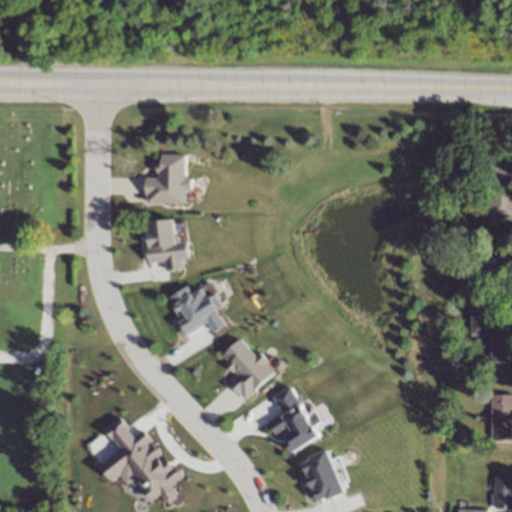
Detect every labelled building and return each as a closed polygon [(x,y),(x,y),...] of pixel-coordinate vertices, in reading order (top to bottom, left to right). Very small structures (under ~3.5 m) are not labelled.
[(163,156),(185,156),(185,179),(192,179),(191,189),(186,189),(186,202),(149,202),(149,194),(147,194),(148,179),(160,179),(161,172),(159,172),(159,166),(163,166),(163,156)] [(511,218),(485,218),(484,192),(492,191),(492,164),(511,163),(511,218)] [(151,223),(174,220),(176,234),(180,238),(181,243),(187,242),(189,258),(182,258),(184,268),(168,270),(167,260),(151,262),(149,247),(150,246),(148,232),(152,232),(151,223)] [(471,257),(470,286),(451,286),(452,257),(471,257)] [(172,298),(189,288),(194,296),(203,290),(209,300),(216,296),(223,306),(216,310),(225,325),(215,331),(209,321),(186,335),(178,322),(189,315),(185,310),(183,312),(178,305),(177,306),(172,298)] [(472,311),(511,310),(511,362),(491,363),(490,335),(473,336),(472,311)] [(226,356),(242,341),(258,357),(262,354),(269,361),(266,364),(275,373),(248,399),(243,393),(242,394),(231,383),(241,374),(236,370),(235,372),(228,365),(232,361),(226,356)] [(271,422),(286,413),(276,398),(292,389),(310,418),(309,419),(314,428),(316,427),(321,435),(295,452),(289,443),(290,442),(284,434),(280,437),(271,422)] [(492,394),(511,393),(511,441),(493,442),(492,394)] [(183,476),(170,457),(165,461),(152,443),(154,442),(145,430),(136,436),(121,416),(105,427),(120,448),(99,463),(112,481),(120,475),(127,484),(136,478),(152,500),(161,493),(168,503),(179,496),(171,485),(183,476)] [(306,464),(315,461),(314,458),(329,451),(346,492),(331,498),(330,496),(321,500),(312,478),(313,477),(311,472),(309,473),(306,464)] [(494,478),(511,477),(511,510),(495,511),(494,478)]
